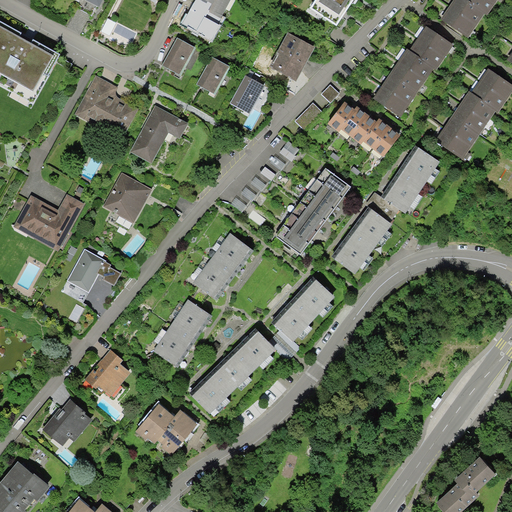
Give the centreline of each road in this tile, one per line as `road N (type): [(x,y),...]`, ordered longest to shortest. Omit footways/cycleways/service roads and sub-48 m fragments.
road 1 (residential): [(0,443),(313,82),(395,0)]
road 2 (residential): [(511,270),(470,258),(410,264),(366,300),(277,416),(197,468),(150,511)]
road 3 (residential): [(0,2),(118,67),(143,72),(158,63),(185,0)]
road 4 (secondary): [(384,511),(511,341)]
